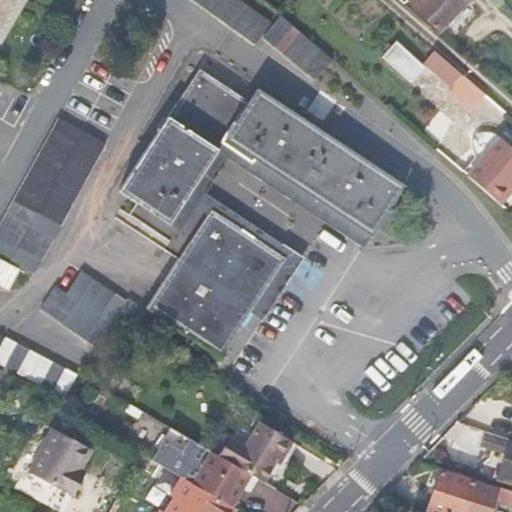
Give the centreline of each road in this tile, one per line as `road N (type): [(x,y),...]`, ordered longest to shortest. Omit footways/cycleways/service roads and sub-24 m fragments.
road 1 (residential): [(188,14),(438,184),(511,272)]
road 2 (residential): [(0,311),(26,301),(47,278),(188,14)]
road 3 (secondary): [(511,331),(333,511)]
road 4 (residential): [(0,192),(105,0)]
